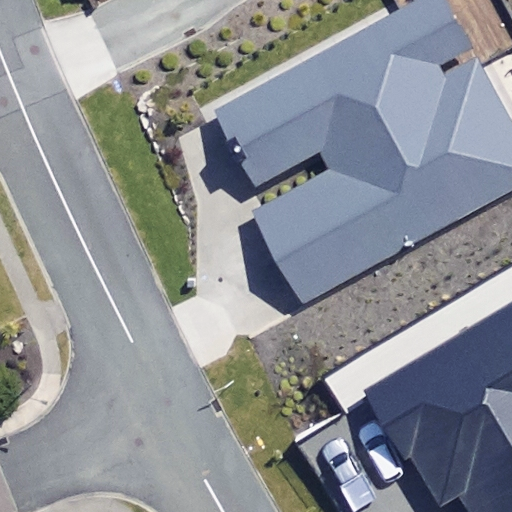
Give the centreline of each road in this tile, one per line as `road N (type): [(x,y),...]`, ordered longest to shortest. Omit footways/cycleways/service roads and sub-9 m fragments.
road 1 (residential): [(167,415),(0,47)]
road 2 (residential): [(0,479),(167,415)]
